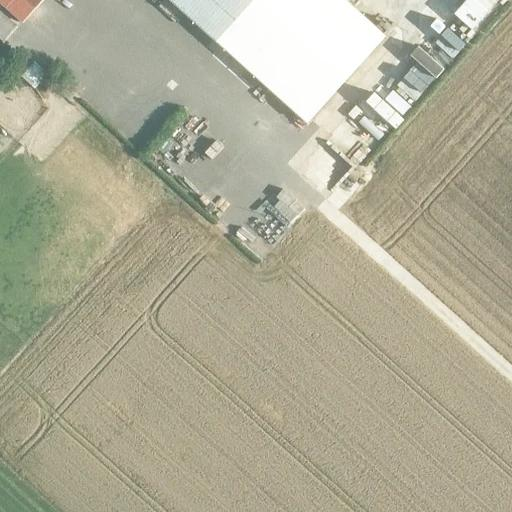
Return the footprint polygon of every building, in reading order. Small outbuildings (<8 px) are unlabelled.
[(0,0),(0,3),(23,23),(43,0),(0,0)] [(345,0),(168,0),(307,124),(386,36),(345,0)] [(475,29),(500,0),(465,0),(455,12),(475,29)] [(450,25),(435,41),(453,58),(468,42),(450,25)] [(18,81),(21,77),(35,89),(48,74),(34,62),(33,63),(26,57),(10,74),(18,81)] [(399,84),(419,98),(430,82),(411,68),(399,84)] [(378,121),(403,94),(384,76),(332,133),(362,160),(389,131),(378,121)]
